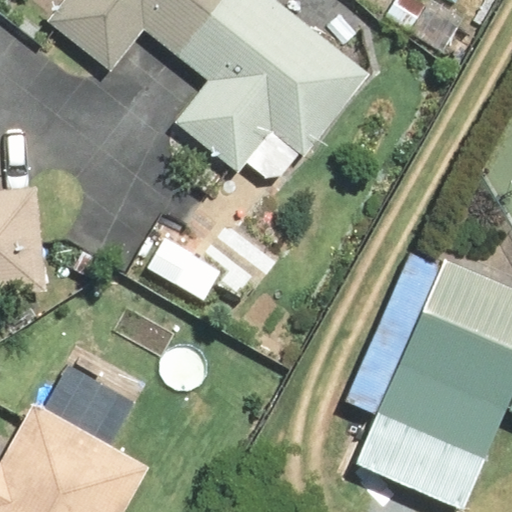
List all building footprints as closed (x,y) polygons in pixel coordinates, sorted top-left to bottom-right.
[(369,71),(279,0),(63,0),(48,19),(113,71),(145,30),(209,81),(178,120),(242,171),(249,162),(267,176),(286,176),(369,71)] [(0,297),(55,292),(44,181),(0,185),(0,297)] [(511,275),(443,244),(372,397),(483,447),(506,398),(511,400),(511,275)] [(0,511),(124,511),(151,465),(36,402),(0,466),(0,511)] [(511,511),(511,497),(497,491),(486,511),(511,511)]
